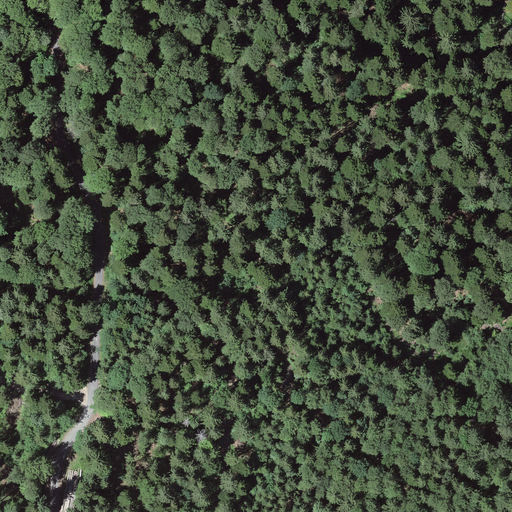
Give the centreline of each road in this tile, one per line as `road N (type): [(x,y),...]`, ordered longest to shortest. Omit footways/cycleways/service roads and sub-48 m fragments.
road 1 (track): [(55,511),(61,461),(92,404),(101,239),(62,142),(46,0)]
road 2 (track): [(128,386),(187,337),(219,342),(232,379),(217,511)]
road 3 (track): [(128,386),(92,404),(0,380)]
